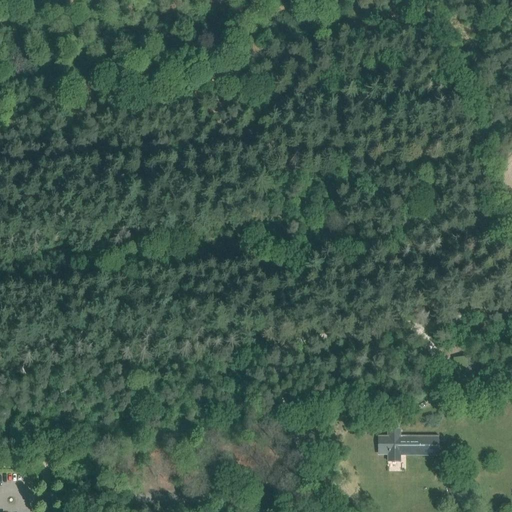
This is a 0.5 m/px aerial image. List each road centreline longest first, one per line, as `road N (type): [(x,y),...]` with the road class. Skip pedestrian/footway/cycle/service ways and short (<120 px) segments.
road 1 (track): [(0,52),(469,23),(475,0)]
road 2 (track): [(338,511),(285,384),(258,35)]
road 3 (unknown): [(51,498),(207,502),(246,511)]
